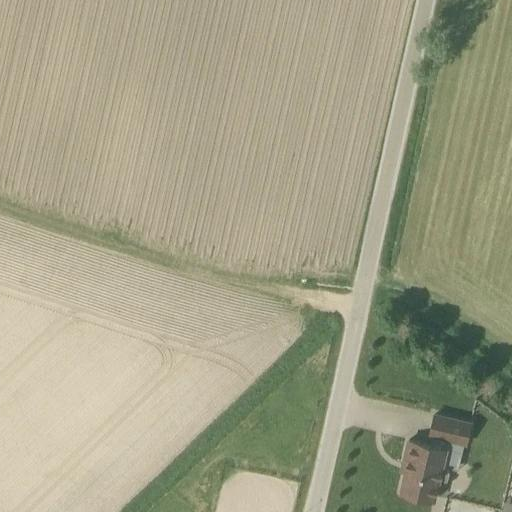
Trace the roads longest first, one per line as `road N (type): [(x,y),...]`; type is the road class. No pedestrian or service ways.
road 1 (unclassified): [(318,511),(439,0)]
road 2 (track): [(0,211),(364,315)]
